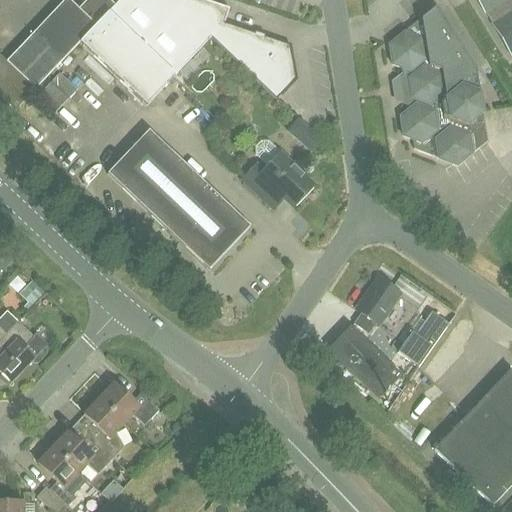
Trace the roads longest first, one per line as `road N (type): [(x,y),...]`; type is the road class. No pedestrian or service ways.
road 1 (unclassified): [(236,396),(358,214)]
road 2 (unclassified): [(358,214),(358,164),(332,0)]
road 3 (unclassified): [(511,313),(358,214)]
road 4 (residential): [(0,435),(123,306)]
road 5 (tertiary): [(123,306),(0,191)]
road 6 (tertiary): [(357,511),(236,396)]
road 7 (tertiary): [(236,396),(123,306)]
